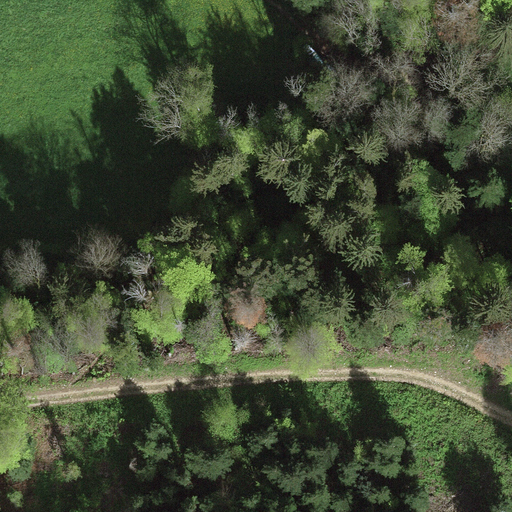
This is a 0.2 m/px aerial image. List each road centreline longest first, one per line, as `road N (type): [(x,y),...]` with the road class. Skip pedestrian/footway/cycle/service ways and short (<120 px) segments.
road 1 (track): [(0,406),(269,375),(391,373),(511,417)]
road 2 (track): [(423,69),(352,67),(274,0)]
